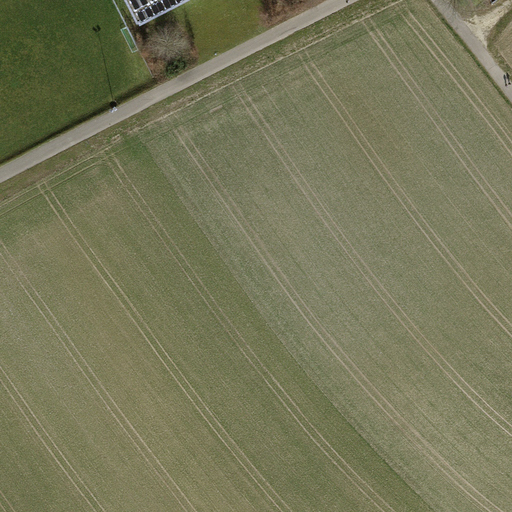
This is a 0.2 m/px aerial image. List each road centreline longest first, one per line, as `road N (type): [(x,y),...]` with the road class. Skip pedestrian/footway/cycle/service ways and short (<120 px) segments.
road 1 (track): [(347,0),(0,177)]
road 2 (track): [(440,0),(511,96)]
